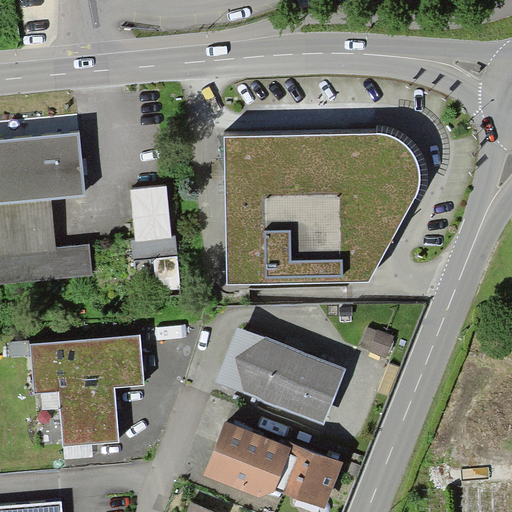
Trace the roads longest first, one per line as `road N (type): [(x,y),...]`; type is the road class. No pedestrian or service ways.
road 1 (primary): [(82,73),(321,52),(426,58),(501,78)]
road 2 (primary): [(511,165),(488,206),(366,511)]
road 3 (residential): [(201,400),(154,511)]
